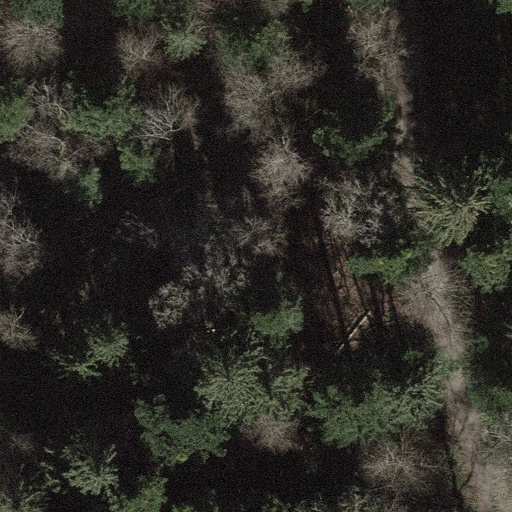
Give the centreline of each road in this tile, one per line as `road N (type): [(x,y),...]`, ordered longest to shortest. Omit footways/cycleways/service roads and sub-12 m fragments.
road 1 (track): [(401,0),(460,411),(495,511)]
road 2 (track): [(419,153),(0,140)]
